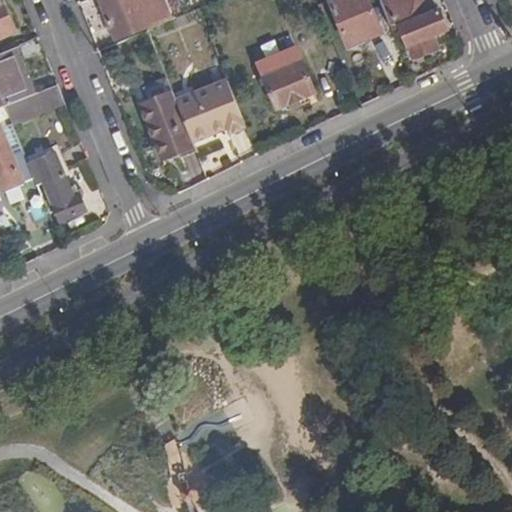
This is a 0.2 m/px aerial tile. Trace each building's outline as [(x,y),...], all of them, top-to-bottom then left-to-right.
[(143,29),(145,33),(149,31),(173,21),(164,0),(102,0),(118,39),(143,29)] [(384,33),(373,7),(370,0),(332,0),(351,47),(384,33)] [(394,29),(395,31),(403,28),(416,57),(440,47),(436,36),(449,31),(441,11),(431,15),(425,0),(389,0),(383,3),(391,21),(394,29)] [(0,39),(16,33),(4,1),(0,2),(0,39)] [(391,21),(383,3),(373,7),(384,33),(394,29),(391,21)] [(37,96),(18,48),(0,55),(0,110),(8,107),(37,96)] [(317,94),(298,48),(261,64),(280,109),(295,103),(298,110),(304,107),(302,100),(317,94)] [(166,159),(197,147),(194,141),(178,101),(169,80),(147,88),(152,102),(144,105),(166,159)] [(232,134),(249,128),(229,80),(178,101),(194,141),(229,127),(232,134)] [(65,99),(60,87),(37,96),(8,107),(13,120),(65,99)] [(37,179),(22,142),(9,147),(2,129),(0,130),(0,181),(4,191),(37,179)] [(82,199),(79,191),(74,193),(58,155),(39,163),(63,220),(88,211),(82,199)] [(83,189),(79,191),(82,199),(87,196),(83,189)]
